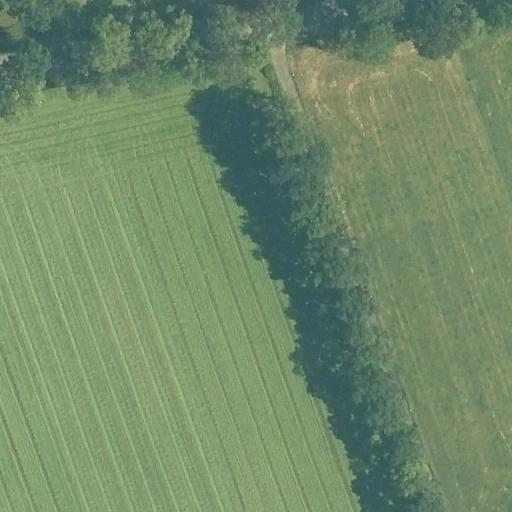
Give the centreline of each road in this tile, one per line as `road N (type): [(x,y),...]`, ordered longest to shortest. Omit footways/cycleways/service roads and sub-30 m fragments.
road 1 (track): [(435,511),(266,29)]
road 2 (residential): [(0,75),(437,0)]
